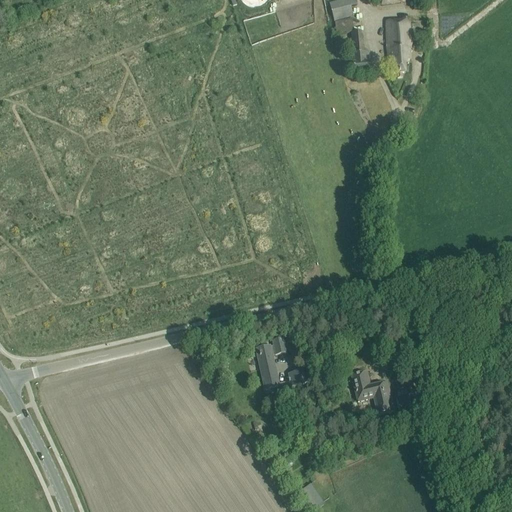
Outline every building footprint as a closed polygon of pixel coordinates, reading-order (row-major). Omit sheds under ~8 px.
[(240,0),(241,2),(244,5),(247,6),(251,8),(254,8),(257,8),(259,8),(263,6),(266,4),(268,2),(269,0),(240,0)] [(348,0),(329,5),(333,23),(353,18),(350,8),(357,6),(355,0),(348,0)] [(409,50),(411,49),(409,22),(387,22),(389,75),(397,74),(397,79),(402,78),(402,74),(405,73),(404,61),(409,61),(409,50)] [(362,32),(352,33),(355,64),(353,65),(354,75),(372,73),(371,61),(369,61),(368,53),(364,53),(362,32)] [(264,391),(269,390),(270,395),(295,389),(294,387),(307,384),(309,393),(321,390),(319,381),(310,383),(307,370),(297,373),(288,375),(289,382),(279,384),(273,356),(275,356),(287,354),(283,339),(272,342),(273,347),(271,347),(270,346),(255,350),(264,391)] [(377,398),(381,415),(394,412),(386,383),(370,387),(366,372),(351,376),(354,389),(357,403),(377,398)] [(396,398),(399,411),(411,408),(408,396),(396,398)] [(311,509),(322,504),(313,484),(302,489),(311,509)]
